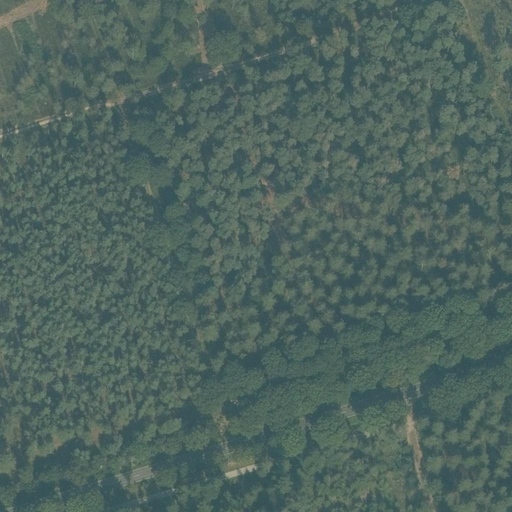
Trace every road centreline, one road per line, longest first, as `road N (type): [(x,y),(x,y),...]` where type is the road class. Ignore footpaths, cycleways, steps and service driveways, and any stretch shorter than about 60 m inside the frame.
road 1 (secondary): [(511,361),(21,511)]
road 2 (track): [(437,0),(113,105)]
road 3 (track): [(511,155),(460,0)]
